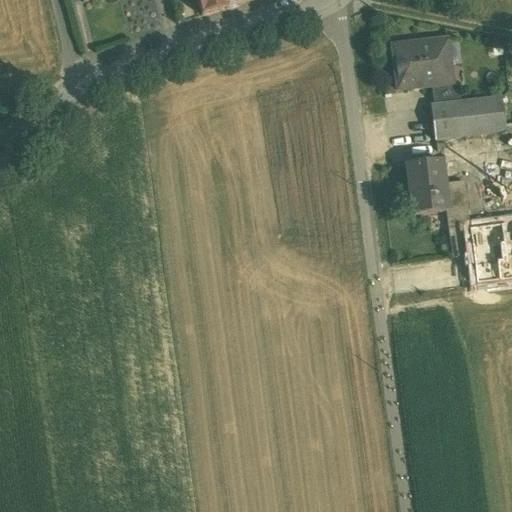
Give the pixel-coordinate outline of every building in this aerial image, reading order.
[(196,0),(201,17),(227,10),(227,8),(224,0),(196,0)] [(224,0),(227,8),(257,0),(224,0)] [(444,41),(391,48),(397,92),(431,88),(450,85),(450,82),(444,41)] [(450,85),(431,88),(433,106),(459,103),(456,82),(450,82),(450,85)] [(433,106),(429,107),(433,142),(505,133),(501,98),(459,103),(433,106)] [(462,183),(443,186),(440,162),(406,166),(412,217),(444,213),(450,261),(470,259),(467,232),(468,231),(462,183)] [(511,225),(468,231),(467,232),(470,259),(474,287),(511,282),(511,225)]
